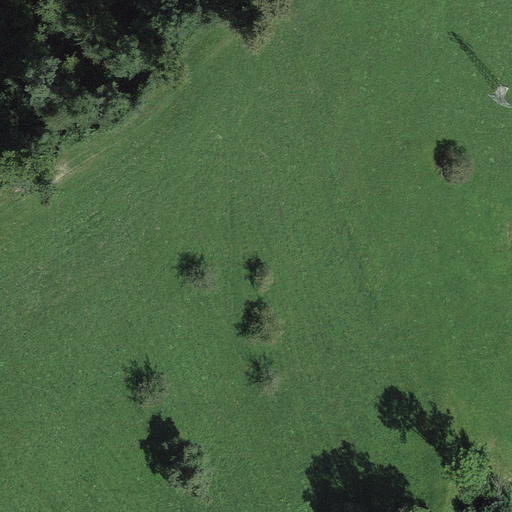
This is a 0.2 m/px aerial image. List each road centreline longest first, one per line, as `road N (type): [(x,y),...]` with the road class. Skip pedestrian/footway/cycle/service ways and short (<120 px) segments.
road 1 (track): [(324,511),(261,418),(137,161)]
road 2 (track): [(257,0),(199,60),(168,142),(0,245)]
